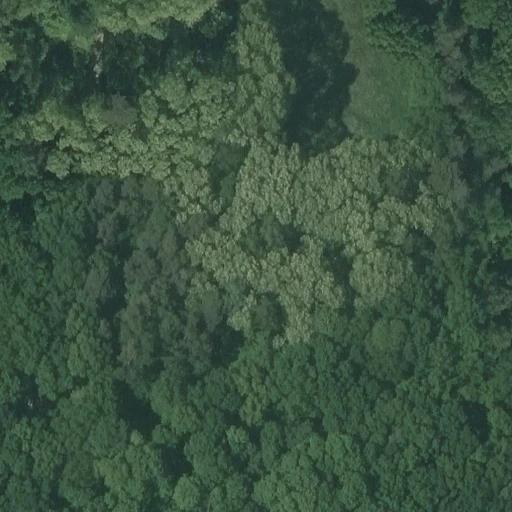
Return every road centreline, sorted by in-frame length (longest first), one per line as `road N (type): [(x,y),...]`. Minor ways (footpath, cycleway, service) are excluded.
road 1 (track): [(511,288),(76,433)]
road 2 (track): [(98,0),(76,433)]
road 3 (unclassified): [(69,511),(76,433),(0,448)]
